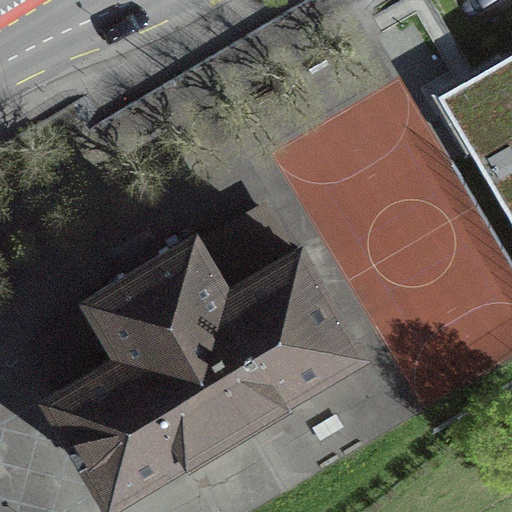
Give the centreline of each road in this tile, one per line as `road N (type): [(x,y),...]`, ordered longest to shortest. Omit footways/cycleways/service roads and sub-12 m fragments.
road 1 (unknown): [(0,310),(19,280),(235,147)]
road 2 (unknown): [(0,406),(78,511)]
